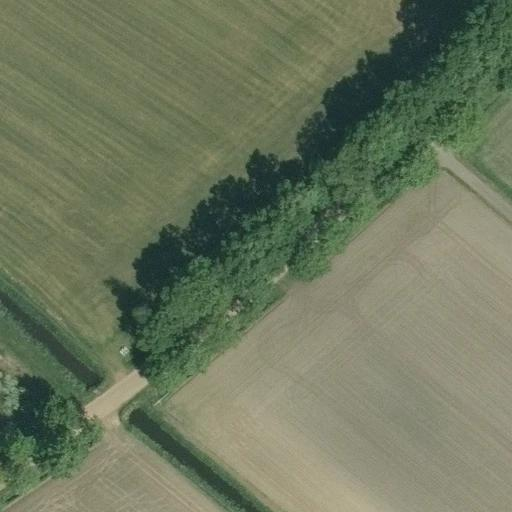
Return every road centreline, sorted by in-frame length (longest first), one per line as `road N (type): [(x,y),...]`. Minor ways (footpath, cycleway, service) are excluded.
road 1 (unclassified): [(0,480),(215,320),(423,136)]
road 2 (unclassified): [(423,136),(511,54)]
